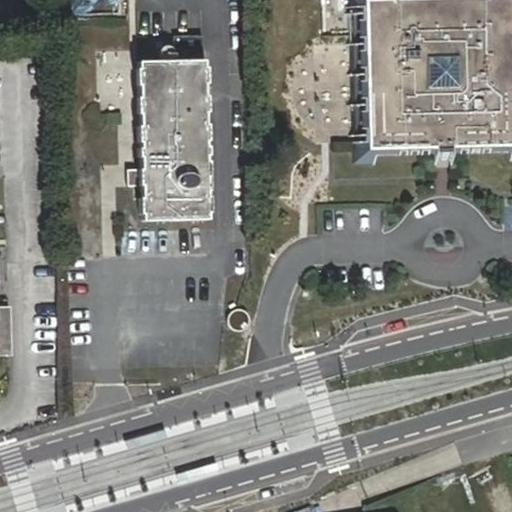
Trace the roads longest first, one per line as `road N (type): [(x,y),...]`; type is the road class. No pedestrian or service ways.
road 1 (tertiary): [(511,324),(0,464)]
road 2 (tertiary): [(121,511),(511,396)]
